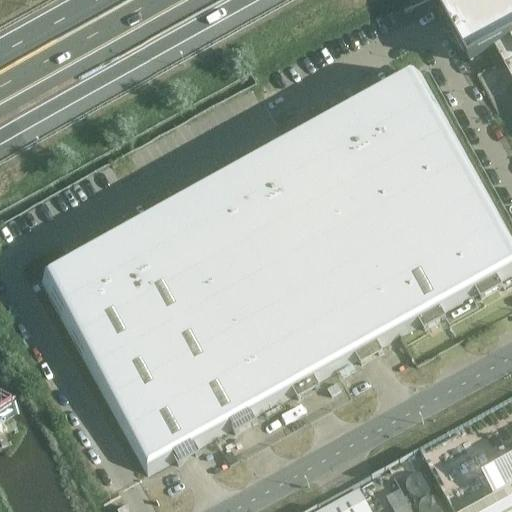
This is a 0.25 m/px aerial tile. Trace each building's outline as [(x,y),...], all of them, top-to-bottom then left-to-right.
[(511,0),(456,0),(439,9),(469,64),(488,54),(508,90),(511,87),(511,0)] [(511,276),(511,238),(423,77),(295,147),(401,338),(422,327),(424,332),(425,332),(436,326),(446,320),(444,315),(478,296),(481,301),(493,294),(503,288),(500,283),(511,276)] [(401,338),(295,147),(169,216),(275,408),(296,396),(298,401),(310,395),(320,389),(318,384),(359,362),(361,367),(374,360),(383,354),(381,349),(401,338)] [(275,408),(169,216),(42,287),(148,478),(176,463),(179,468),(179,467),(189,462),(201,455),(198,450),(233,431),(235,436),(248,429),(257,424),(255,419),(275,408)] [(511,511),(511,458),(483,475),(496,497),(468,511),(511,511)]
